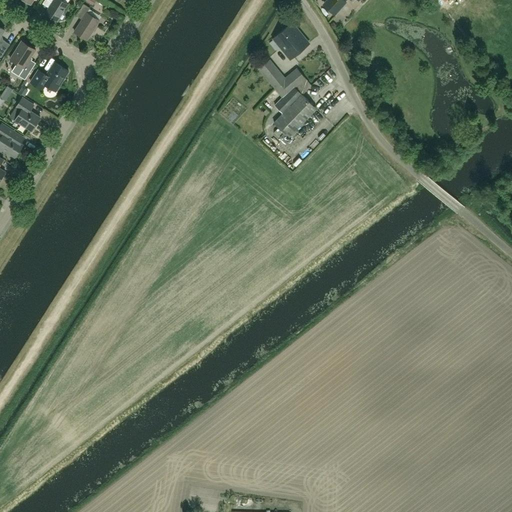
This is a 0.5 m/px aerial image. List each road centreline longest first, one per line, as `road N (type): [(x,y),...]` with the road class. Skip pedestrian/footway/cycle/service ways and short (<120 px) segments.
road 1 (track): [(259,0),(0,402)]
road 2 (unclassified): [(511,251),(378,138),(300,0)]
road 3 (track): [(167,0),(0,256)]
road 4 (residential): [(0,225),(80,99),(85,60)]
